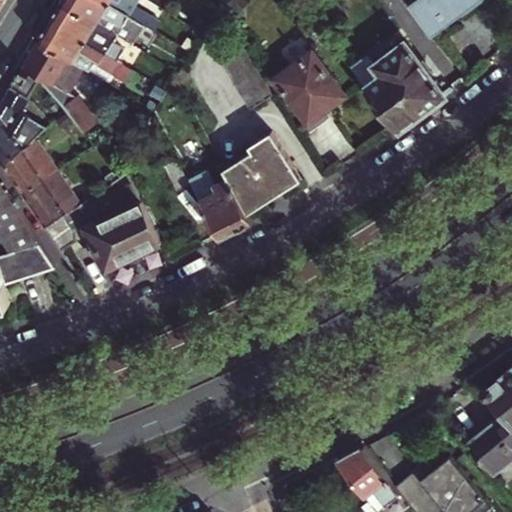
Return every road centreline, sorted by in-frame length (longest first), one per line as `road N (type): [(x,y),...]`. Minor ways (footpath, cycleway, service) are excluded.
road 1 (tertiary): [(511,83),(411,159),(283,237),(155,301),(0,359)]
road 2 (primary): [(511,173),(295,320),(146,390),(0,441)]
road 3 (primary): [(0,475),(236,386),(383,308),(511,220)]
road 4 (tertiary): [(237,471),(401,389),(511,313)]
